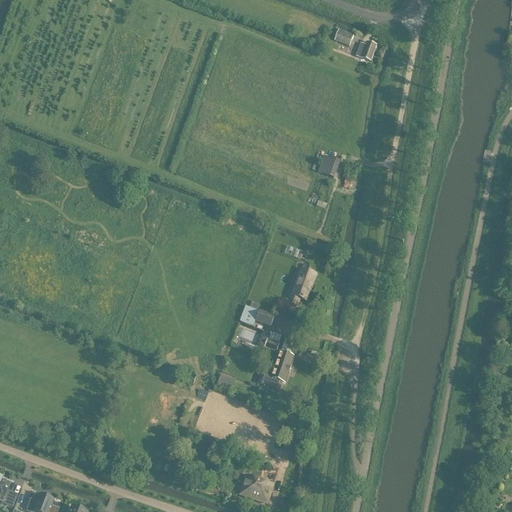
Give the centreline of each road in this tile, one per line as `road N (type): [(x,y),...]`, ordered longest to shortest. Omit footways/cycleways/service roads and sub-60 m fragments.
road 1 (unclassified): [(457,0),(355,511)]
road 2 (unclassified): [(0,444),(182,511)]
